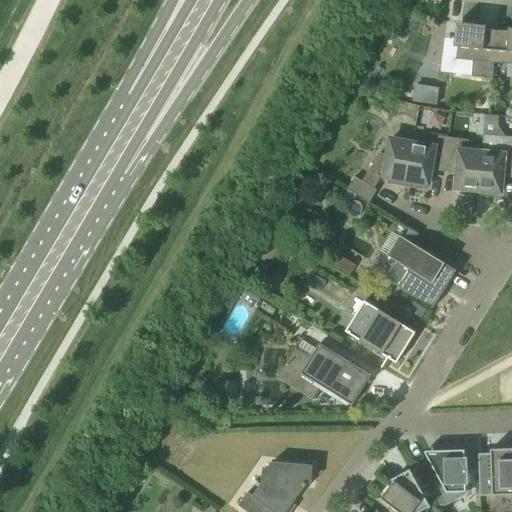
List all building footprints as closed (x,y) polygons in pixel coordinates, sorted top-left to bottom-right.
[(492,79),(494,64),(497,31),(485,31),(486,27),(461,24),(456,60),(473,62),(472,77),(492,79)] [(511,29),(508,29),(508,32),(497,31),(494,64),(511,64),(511,29)] [(439,88),(415,85),(412,102),(437,106),(439,88)] [(444,172),(448,138),(428,135),(425,146),(414,144),(405,185),(422,188),(422,184),(429,186),(429,184),(428,184),(431,170),(444,172)] [(478,195),(481,153),(470,152),(469,141),(448,138),(444,172),(456,174),(455,189),(462,190),(461,194),(478,195)] [(347,189),(369,203),(377,191),(372,188),(379,177),(389,179),(389,183),(405,185),(414,144),(390,140),(388,155),(379,154),(362,181),(355,177),(347,189)] [(511,178),(511,143),(497,143),(493,154),(481,153),(478,195),(494,197),(495,193),(502,193),(502,192),(501,192),(502,178),(511,178)] [(405,240),(392,259),(396,262),(385,279),(433,309),(455,272),(443,264),(405,240)] [(267,275),(257,268),(251,276),(261,283),(267,275)] [(416,333),(364,301),(345,332),(396,364),(416,333)] [(424,322),(430,314),(418,307),(412,315),(424,322)] [(371,376),(319,344),(311,358),(296,348),(277,378),(313,401),(322,387),(352,406),(371,376)] [(511,453),(496,454),(496,450),(490,450),(490,454),(478,454),(480,497),(511,495),(511,453)] [(417,467),(439,507),(466,493),(466,485),(468,485),(467,458),(464,458),(464,451),(441,451),(441,454),(417,467)] [(313,466),(273,462),(271,486),(261,485),(253,496),(248,492),(238,506),(246,511),(286,511),(307,484),(311,484),(313,466)] [(420,511),(430,507),(410,470),(391,480),(393,483),(381,499),(392,508),(390,511),(391,511),(420,511)]
